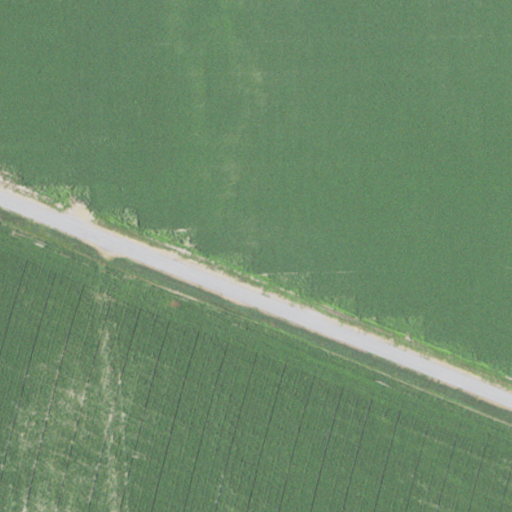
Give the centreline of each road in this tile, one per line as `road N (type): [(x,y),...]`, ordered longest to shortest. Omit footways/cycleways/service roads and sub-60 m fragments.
road 1 (tertiary): [(511,401),(0,201)]
road 2 (track): [(107,511),(99,240),(79,188),(77,0)]
